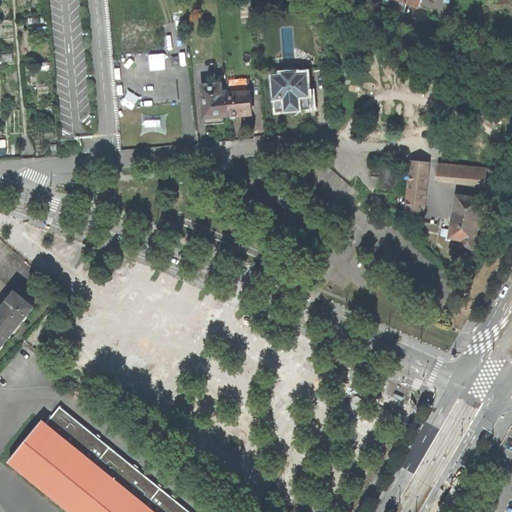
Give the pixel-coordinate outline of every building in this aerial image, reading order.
[(300,110),(310,110),(307,76),(297,77),(297,74),(285,75),(285,78),(274,78),(275,91),(272,91),(273,99),(275,99),(276,112),(287,111),(288,114),(290,115),(292,116),(294,116),(297,115),(299,113),(300,110)] [(224,116),(230,116),(228,95),(228,90),(222,91),(221,84),(201,85),(204,124),(217,123),(224,123),(224,116)] [(230,116),(241,115),(251,114),(250,93),(228,95),(230,116)] [(395,193),(399,161),(380,159),(379,166),(370,165),(369,175),(378,176),(376,191),(395,193)] [(406,219),(420,221),(427,162),(412,161),(406,219)] [(438,161),(437,173),(485,179),(486,167),(438,161)] [(462,245),(473,247),(478,222),(481,199),(457,196),(450,236),(463,238),(462,245)] [(0,352),(36,309),(18,294),(0,316),(0,352)] [(190,511),(60,406),(46,423),(42,420),(9,460),(73,511),(190,511)]
